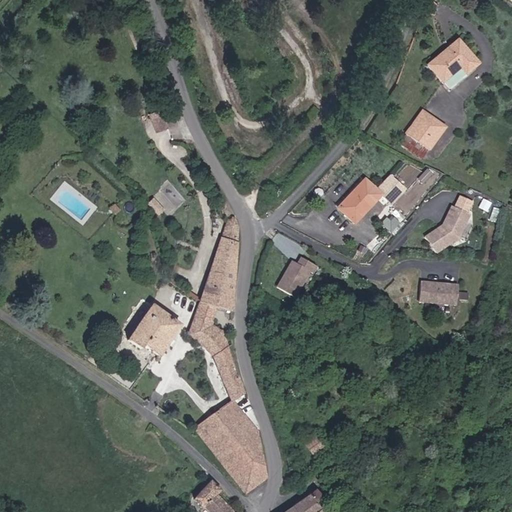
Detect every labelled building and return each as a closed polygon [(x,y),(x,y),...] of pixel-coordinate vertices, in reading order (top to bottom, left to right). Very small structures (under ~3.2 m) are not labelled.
[(464,74),(476,64),(479,62),(459,37),(428,62),(445,81),(459,69),(464,74)] [(479,68),(476,64),(464,74),(459,69),(445,81),(452,90),(479,68)] [(447,128),(423,111),(406,134),(430,151),(447,128)] [(153,116),(159,130),(169,126),(163,112),(153,116)] [(366,180),(341,208),(357,224),(383,195),(366,180)] [(460,235),(472,211),(455,203),(445,222),(427,234),(438,250),(460,235)] [(228,220),(200,303),(218,308),(231,312),(240,227),(237,217),(232,217),(228,220)] [(294,298),(310,272),(313,274),(317,267),(302,258),(298,265),(293,261),(277,287),(294,298)] [(457,305),(459,286),(422,282),(420,301),(457,305)] [(146,345),(154,351),(158,353),(179,323),(153,303),(128,337),(144,348),(146,345)] [(230,401),(196,427),(219,460),(245,492),(267,476),(260,431),(235,400),(247,393),(230,346),(225,330),(214,324),(218,308),(200,303),(190,333),(203,341),(213,357),(230,401)] [(218,489),(209,480),(192,497),(203,508),(205,505),(212,511),(234,511),(215,493),(218,489)] [(314,488),(282,511),(321,511),(314,503),(321,497),(314,488)]
